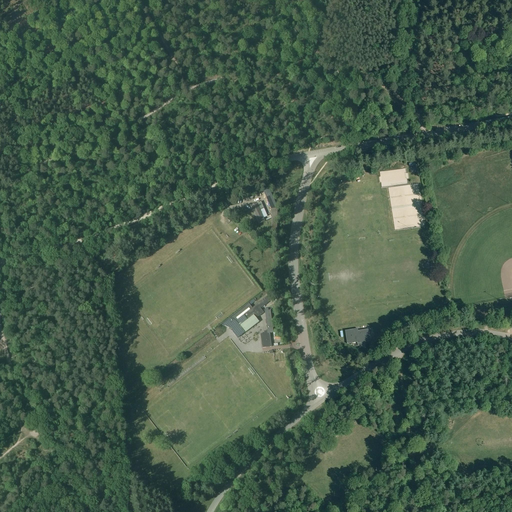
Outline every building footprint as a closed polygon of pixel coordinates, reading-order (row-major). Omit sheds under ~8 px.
[(278,207),(269,188),(264,190),(272,209),(277,207),(278,207)] [(257,203),(251,206),(259,224),(260,225),(263,224),(262,223),(265,221),(260,209),(263,208),(261,202),(257,203)] [(269,302),(272,300),(269,297),(266,299),(265,297),(252,307),(248,303),(221,324),(232,329),(231,330),(237,338),(259,322),(255,317),(258,315),(259,316),(264,313),(261,308),(268,302),(269,302)] [(265,311),(268,333),(260,334),(262,348),(271,347),(270,333),(277,332),(277,330),(273,330),(270,310),(268,310),(268,309),(265,309),(265,311)] [(346,331),(345,331),(347,344),(348,344),(357,342),(358,346),(365,345),(365,342),(371,341),(369,329),(358,331),(358,329),(346,331)]
